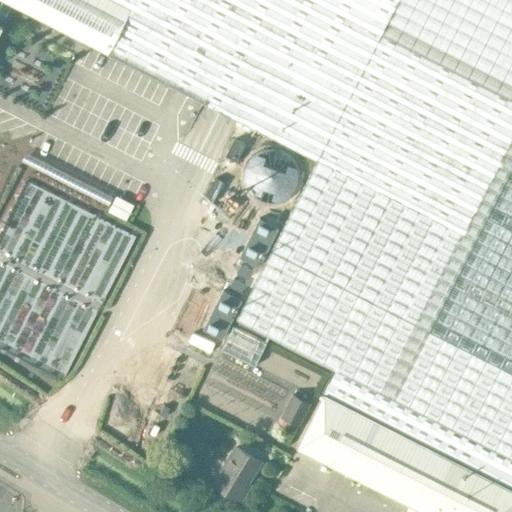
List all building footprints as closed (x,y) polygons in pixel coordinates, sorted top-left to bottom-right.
[(511,511),(511,0),(0,0),(0,31),(3,25),(0,23),(0,0),(1,0),(317,159),(236,319),(336,370),(324,393),(296,447),(409,504),(407,510),(410,511),(511,511)] [(234,137),(225,155),(236,161),(246,143),(234,137)] [(267,341),(233,325),(221,349),(255,365),(267,341)] [(292,392),(280,416),(300,426),(312,402),(292,392)] [(235,443),(211,482),(243,501),(254,483),(250,481),(263,460),(235,443)]
